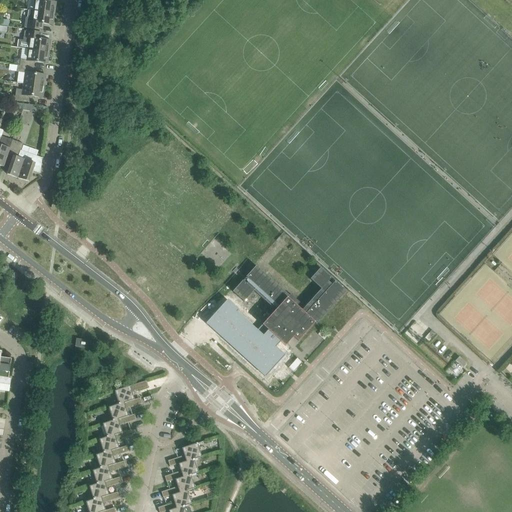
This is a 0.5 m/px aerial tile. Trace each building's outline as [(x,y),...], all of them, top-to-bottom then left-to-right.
[(33,0),(35,0),(33,11),(54,14),(56,3),(43,1),(43,0),(33,0)] [(26,18),(25,27),(39,29),(43,30),(44,24),(53,25),(54,14),(33,11),(29,10),(28,18),(26,18)] [(19,40),(18,48),(22,48),(28,49),(49,52),(51,41),(42,40),(42,34),(38,33),(24,31),(23,41),(19,40)] [(20,59),(19,66),(33,67),(34,62),(47,63),(49,52),(28,49),(27,60),(20,59)] [(17,83),(23,84),(44,87),(46,75),(33,73),(33,67),(19,66),(17,65),(17,72),(18,72),(17,83)] [(43,98),(44,87),(23,84),(22,90),(16,89),(15,100),(29,102),(30,96),(43,98)] [(32,112),(47,114),(48,107),(33,105),(32,112)] [(0,165),(3,167),(5,161),(10,147),(12,141),(2,137),(2,138),(0,137),(0,165)] [(5,161),(11,163),(7,175),(18,178),(27,153),(21,151),(20,151),(23,144),(12,141),(10,147),(5,161)] [(27,153),(18,178),(29,182),(33,171),(40,173),(42,158),(27,153)] [(256,266),(254,268),(246,276),(246,277),(249,280),(246,284),(242,280),(232,292),(244,302),(254,291),(275,310),(274,311),(266,320),(262,325),(280,342),(285,346),(293,337),(298,341),(314,323),(316,325),(346,291),(320,268),(310,279),(321,289),(301,311),(287,298),(289,296),(256,266)] [(228,298),(206,322),(266,376),(286,354),(277,346),(280,342),(262,325),(258,329),(238,310),(240,309),(228,298)] [(432,330),(425,338),(429,342),(436,334),(432,330)] [(91,341),(84,340),(80,339),(76,339),(75,347),(90,349),(91,341)] [(0,383),(10,385),(11,378),(8,378),(11,359),(0,357),(0,383)] [(459,357),(455,361),(462,368),(466,364),(459,357)] [(143,382),(115,391),(119,404),(134,400),(132,393),(148,387),(146,381),(143,382)] [(140,398),(134,400),(119,404),(108,407),(113,421),(128,416),(126,409),(142,404),(140,398)] [(107,437),(122,433),(120,425),(136,420),(134,414),(128,416),(113,421),(103,424),(107,437)] [(131,430),(122,433),(107,437),(99,440),(103,453),(119,448),(117,441),(133,436),(131,430)] [(178,464),(194,460),(202,457),(197,443),(182,448),(184,456),(168,461),(170,467),(178,464)] [(128,445),(119,448),(103,453),(96,455),(100,468),(116,464),(113,457),(130,451),(128,445)] [(175,480),(191,475),(198,473),(194,460),(178,464),(181,471),(164,476),(166,482),(175,480)] [(124,461),(116,464),(100,468),(92,471),(96,484),(112,479),(110,472),(126,467),(124,461)] [(172,495),(187,491),(195,488),(191,475),(175,480),(177,487),(161,492),(163,498),(172,495)] [(121,477),(112,479),(96,484),(89,486),(94,499),(109,495),(107,488),(123,483),(121,477)] [(164,511),(168,511),(184,506),(192,504),(187,491),(172,495),(174,502),(158,508),(159,511),(164,511)] [(118,492),(109,495),(94,499),(86,502),(88,511),(100,511),(106,511),(103,504),(120,498),(118,492)]
